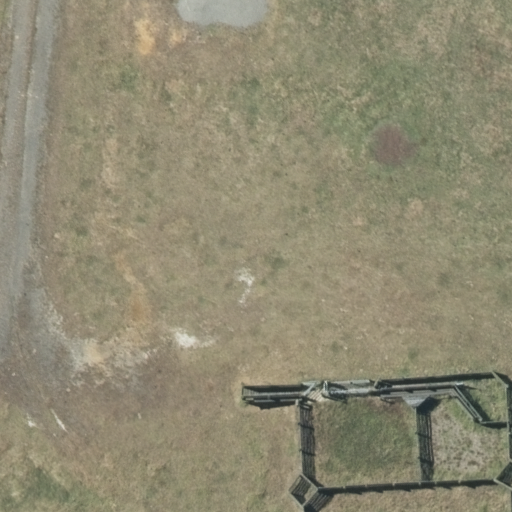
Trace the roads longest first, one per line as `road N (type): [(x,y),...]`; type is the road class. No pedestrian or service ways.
road 1 (track): [(0,273),(38,0)]
road 2 (track): [(0,343),(51,422),(130,511)]
